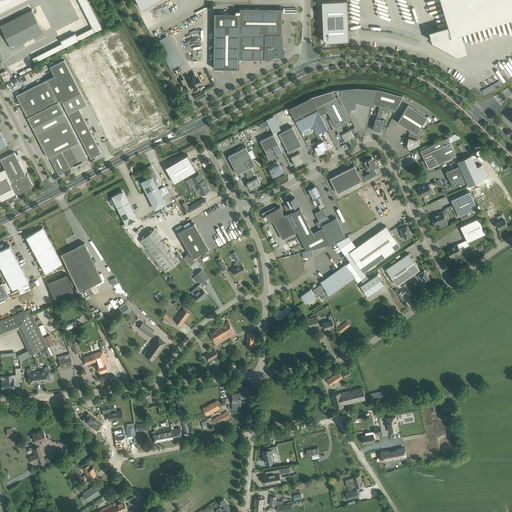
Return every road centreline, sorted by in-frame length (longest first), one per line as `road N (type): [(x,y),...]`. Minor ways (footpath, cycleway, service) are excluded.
road 1 (unclassified): [(448,284),(376,144),(240,207)]
road 2 (unclassified): [(258,374),(351,353),(448,284)]
road 3 (residential): [(395,511),(337,418),(252,437)]
road 4 (tertiary): [(480,112),(407,62),(357,54),(307,63)]
road 5 (tertiary): [(311,70),(356,63),(403,70),(474,118)]
road 6 (residential): [(0,402),(156,386)]
road 7 (residential): [(156,386),(202,323),(233,301),(266,297)]
road 8 (residential): [(109,461),(252,433)]
road 9 (tertiary): [(307,63),(191,120)]
road 10 (tertiary): [(196,127),(311,70)]
